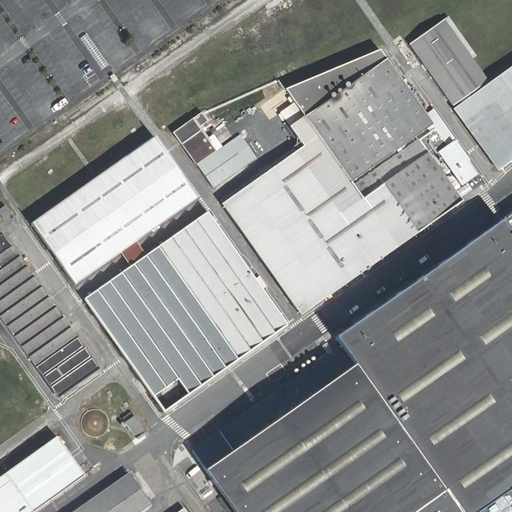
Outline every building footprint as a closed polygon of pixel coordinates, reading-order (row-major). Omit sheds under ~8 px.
[(492,80),(448,20),(412,45),(455,105),(492,80)] [(352,183),(435,125),(381,49),(288,89),(305,113),(287,125),(303,146),(219,204),(300,317),(465,199),(430,149),(362,198),(352,183)] [(504,171),(511,165),(511,72),(459,109),(504,171)] [(177,128),(199,160),(220,145),(198,114),(177,128)] [(126,243),(141,233),(197,194),(155,134),(32,217),(74,278),(126,243)] [(440,156),(462,188),(477,178),(455,146),(440,156)] [(17,216),(10,205),(2,211),(10,221),(17,216)] [(481,511),(511,490),(511,209),(329,338),(350,368),(204,471),(232,511),(481,511)] [(208,215),(86,302),(165,413),(288,326),(208,215)] [(134,256),(149,246),(141,233),(126,243),(134,256)] [(0,308),(55,388),(95,361),(8,234),(0,239),(0,308)] [(0,511),(30,511),(93,470),(94,468),(93,466),(92,464),(89,463),(80,469),(58,439),(0,477),(0,511)] [(116,470),(54,511),(126,511),(139,503),(116,470)]
